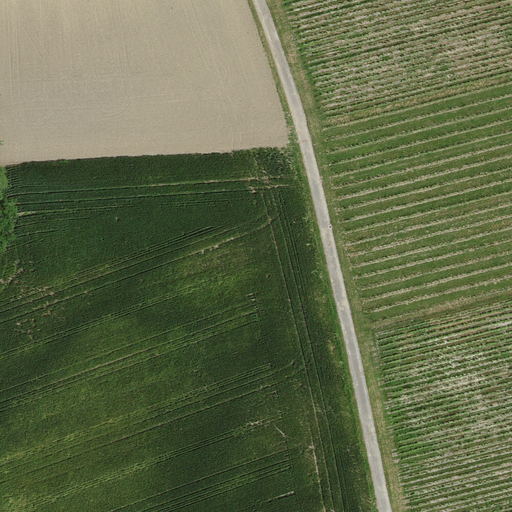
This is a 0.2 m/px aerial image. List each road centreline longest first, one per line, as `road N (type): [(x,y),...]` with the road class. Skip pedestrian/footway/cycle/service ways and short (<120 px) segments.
road 1 (track): [(387,511),(304,130),(261,0)]
road 2 (track): [(310,156),(0,165)]
